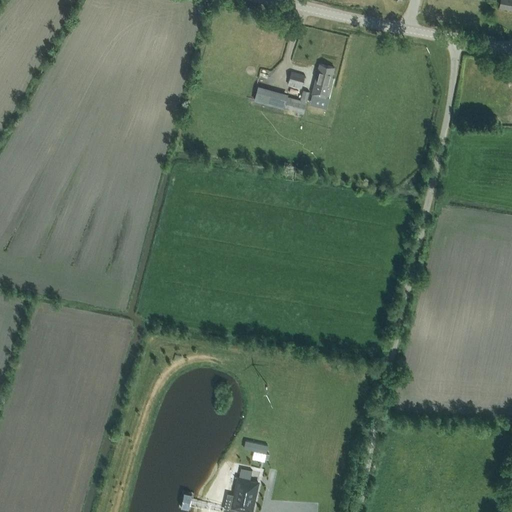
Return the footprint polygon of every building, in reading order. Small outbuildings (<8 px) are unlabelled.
[(511,0),(500,0),(499,7),(511,9),(511,0)] [(332,78),(335,67),(320,63),(312,95),(329,99),(334,78),(332,78)] [(305,75),(291,71),(288,84),(301,88),(305,75)] [(258,85),(254,100),(304,113),(310,91),(303,89),(300,99),(287,96),(288,93),(258,85)] [(258,449),(266,451),(271,430),(263,428),(258,449)] [(252,511),(260,480),(237,476),(230,508),(250,511),(252,511)]
